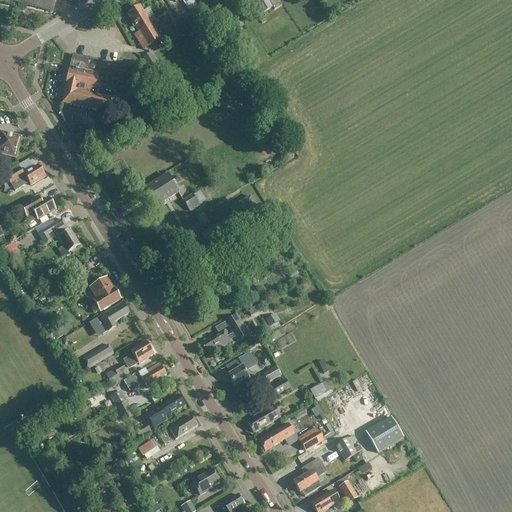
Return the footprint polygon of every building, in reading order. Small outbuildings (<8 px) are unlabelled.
[(54,0),(19,0),(19,4),(51,13),(54,0)] [(172,0),(175,3),(178,1),(180,3),(182,1),(188,11),(196,6),(193,1),(192,1),(191,0),(172,0)] [(253,2),(246,6),(254,20),(262,15),(262,16),(272,9),(266,0),(254,0),(253,1),(253,2)] [(266,0),(274,12),(282,7),(276,0),(266,0)] [(139,7),(126,15),(138,34),(134,37),(143,51),(160,40),(139,7)] [(145,57),(142,59),(148,69),(151,67),(156,64),(150,54),(145,57)] [(69,69),(61,103),(118,116),(121,101),(113,100),(119,72),(100,68),(91,66),(91,68),(87,67),(89,59),(72,55),(69,69)] [(125,62),(123,69),(142,73),(144,65),(125,62)] [(169,86),(163,75),(156,79),(163,90),(169,86)] [(0,156),(15,160),(20,140),(0,134),(0,156)] [(19,170),(5,179),(9,186),(10,186),(14,192),(28,184),(30,187),(44,178),(37,167),(23,176),(19,170)] [(145,191),(156,208),(178,194),(167,177),(145,191)] [(191,197),(182,202),(189,213),(198,207),(191,197)] [(210,253),(238,236),(240,235),(241,228),(244,229),(263,217),(257,207),(257,208),(250,198),(232,209),(235,213),(234,214),(236,215),(238,219),(237,222),(230,220),(200,238),(210,253)] [(33,200),(20,208),(26,218),(33,214),(37,221),(54,211),(48,199),(36,206),(33,200)] [(61,220),(37,235),(43,246),(50,241),(50,240),(54,238),(61,249),(63,247),(67,253),(78,247),(69,231),(64,235),(62,232),(66,229),(61,220)] [(24,241),(19,245),(25,251),(29,247),(24,241)] [(19,256),(13,245),(0,253),(0,255),(5,264),(19,256)] [(136,276),(143,271),(137,261),(130,266),(136,276)] [(106,280),(89,290),(96,301),(93,302),(100,313),(120,301),(113,290),(106,280)] [(122,304),(90,324),(94,331),(97,329),(98,330),(102,336),(107,333),(107,334),(115,329),(113,326),(113,325),(129,316),(122,304)] [(280,321),(276,315),(265,321),(269,328),(280,321)] [(231,335),(228,337),(224,331),(199,346),(204,355),(212,350),(214,353),(231,343),(230,341),(233,339),(236,343),(247,336),(235,316),(224,323),(231,335)] [(133,356),(123,361),(128,369),(137,363),(139,366),(146,362),(145,361),(152,356),(145,343),(130,352),(133,356)] [(108,345),(82,361),(88,370),(114,355),(108,345)] [(244,373),(249,369),(242,359),(236,363),(240,369),(228,377),(234,387),(248,379),(244,373)] [(236,363),(225,369),(229,376),(240,369),(236,363)] [(117,376),(108,380),(111,386),(128,377),(122,365),(114,370),(117,376)] [(145,370),(137,374),(146,389),(165,377),(158,366),(147,373),(145,370)] [(281,376),(276,367),(263,375),(268,384),(281,376)] [(357,382),(362,391),(373,384),(367,376),(357,382)] [(290,389),(285,381),(270,390),(276,398),(290,389)] [(321,384),(309,391),(314,400),(315,400),(326,393),(321,384)] [(127,402),(121,392),(110,399),(115,408),(127,402)] [(145,425),(147,429),(149,432),(161,424),(158,418),(161,416),(163,420),(184,407),(178,397),(157,410),(159,413),(143,423),(145,425)] [(116,410),(124,423),(133,417),(125,404),(116,410)] [(263,414),(263,415),(260,417),(259,416),(253,419),(254,421),(247,425),(253,434),(271,423),(272,424),(280,419),(273,408),(263,414)] [(191,418),(171,430),(177,440),(197,428),(191,418)] [(403,438),(390,418),(364,434),(377,454),(403,438)] [(147,429),(145,425),(135,432),(139,438),(149,432),(147,429)] [(287,426),(258,443),(264,453),(294,436),(287,426)] [(314,434),(299,443),(305,453),(320,444),(323,442),(321,439),(317,432),(314,434)] [(164,433),(158,437),(164,446),(169,442),(164,433)] [(347,440),(335,447),(344,463),(356,455),(347,440)] [(369,451),(363,455),(367,461),(372,457),(369,451)] [(317,483),(316,480),(327,473),(318,460),(301,470),(305,477),(293,484),(299,494),(301,493),(304,498),(320,488),(317,483)] [(109,474),(117,470),(113,463),(106,468),(109,474)] [(219,483),(211,471),(191,483),(199,497),(205,493),(204,492),(219,483)] [(347,482),(339,487),(345,497),(347,500),(354,495),(353,492),(347,482)] [(324,497),(310,505),(314,511),(323,511),(331,507),(330,506),(337,501),(332,493),(324,497)] [(134,502),(130,495),(122,501),(126,507),(134,502)] [(237,496),(217,509),(218,511),(234,511),(244,507),(237,496)] [(180,508),(182,511),(195,511),(190,502),(180,508)]
